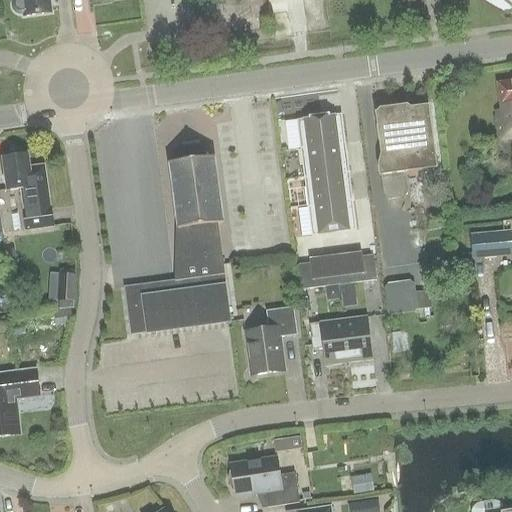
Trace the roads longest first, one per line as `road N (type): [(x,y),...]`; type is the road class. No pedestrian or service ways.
road 1 (tertiary): [(73,105),(511,47)]
road 2 (residential): [(92,482),(73,380),(90,261),(73,105)]
road 3 (residential): [(175,453),(253,418),(511,394)]
